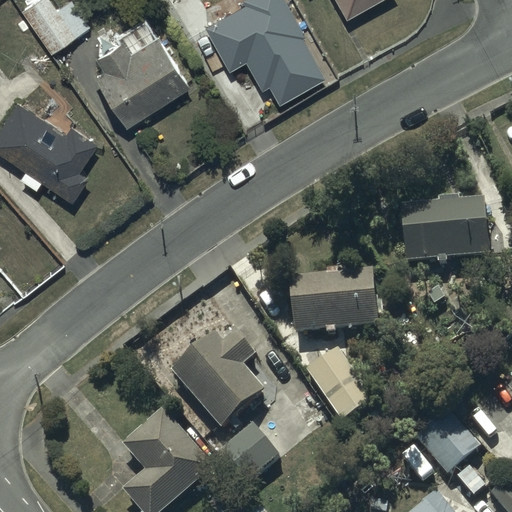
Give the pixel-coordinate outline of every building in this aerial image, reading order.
[(52,0),(30,0),(20,7),(50,50),(73,34),(76,39),(90,29),(88,25),(89,23),(72,0),(65,0),(57,6),(52,0)] [(331,80),(286,0),(243,0),(247,5),(205,28),(230,73),(246,64),(262,94),(270,90),(280,108),(331,80)] [(339,0),(349,19),(384,0),(339,0)] [(103,67),(93,72),(125,124),(188,85),(146,17),(118,34),(120,38),(95,53),(103,67)] [(18,97),(0,123),(0,150),(22,167),(17,174),(34,185),(40,178),(69,199),(85,175),(77,169),(97,141),(70,122),(64,130),(18,97)] [(401,207),(406,263),(437,261),(437,264),(447,263),(447,260),(488,257),(484,201),(459,202),(458,199),(442,200),(442,204),(401,207)] [(326,270),(326,276),(291,279),(295,334),(327,332),(327,334),(336,334),(336,330),(377,327),(374,273),(344,275),(344,269),(326,270)] [(215,335),(171,373),(221,430),(265,392),(243,367),(255,357),(235,335),(224,345),(215,335)] [(339,350),(307,372),(341,422),(373,400),(339,350)] [(416,437),(447,475),(480,448),(449,410),(416,437)] [(163,511),(213,468),(162,411),(122,446),(145,471),(122,491),(140,511),(163,511)] [(253,426),(222,451),(249,484),(280,458),(253,426)] [(453,511),(437,492),(412,511),(453,511)]
